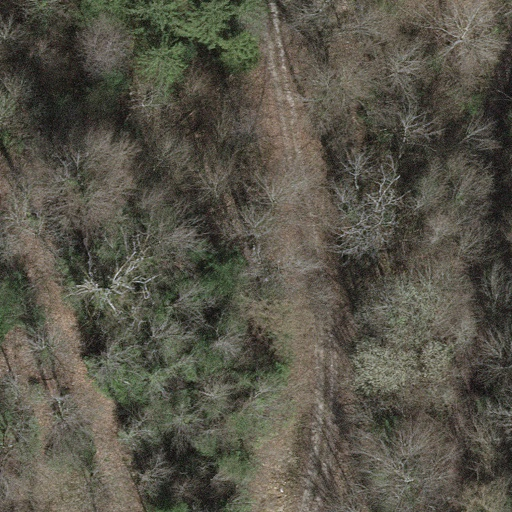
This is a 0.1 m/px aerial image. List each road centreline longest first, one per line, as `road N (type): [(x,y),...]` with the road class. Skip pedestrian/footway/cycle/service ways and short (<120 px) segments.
road 1 (track): [(262,0),(326,471),(314,511)]
road 2 (track): [(444,511),(457,433),(463,212),(511,49)]
